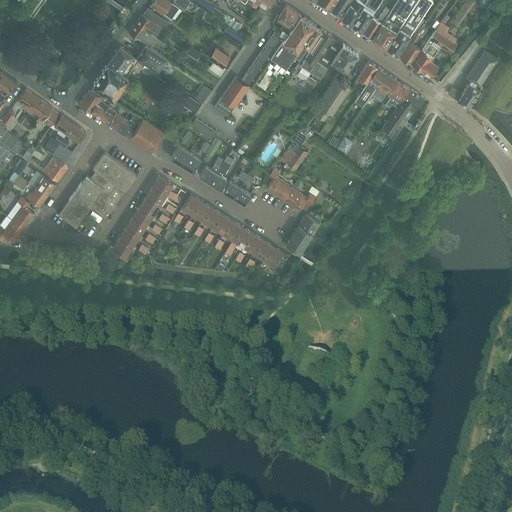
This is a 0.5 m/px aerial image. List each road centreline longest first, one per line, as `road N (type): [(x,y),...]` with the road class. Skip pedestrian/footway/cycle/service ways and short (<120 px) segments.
road 1 (unclassified): [(437,98),(296,0)]
road 2 (residential): [(279,0),(202,111),(232,131)]
road 3 (residential): [(154,163),(100,239),(61,237),(38,223)]
road 4 (residential): [(143,0),(65,107)]
road 5 (residential): [(260,227),(154,163)]
road 6 (unclassified): [(482,511),(511,392)]
